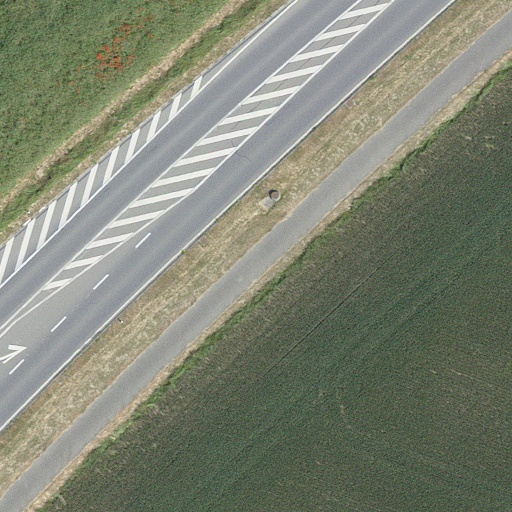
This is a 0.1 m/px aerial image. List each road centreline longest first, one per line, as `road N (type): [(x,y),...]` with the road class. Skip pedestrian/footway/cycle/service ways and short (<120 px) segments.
road 1 (unclassified): [(511,28),(205,311),(6,511)]
road 2 (primary): [(0,384),(212,176),(410,0)]
road 3 (primary): [(327,0),(0,289)]
